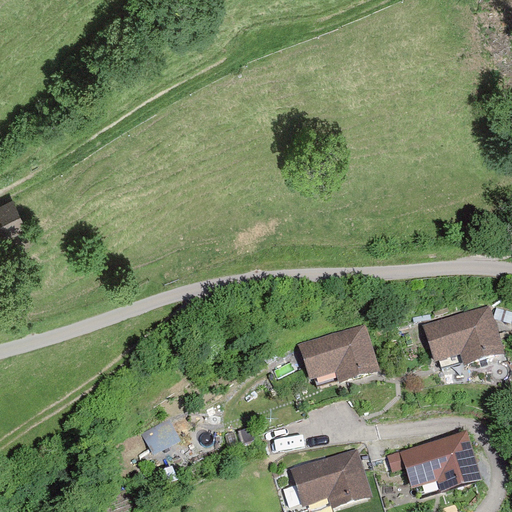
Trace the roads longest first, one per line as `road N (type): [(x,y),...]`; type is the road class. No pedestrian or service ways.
road 1 (unclassified): [(511,272),(476,264),(243,280),(0,350)]
road 2 (residential): [(288,438),(483,430),(502,475),(485,511)]
road 3 (track): [(188,292),(138,346),(61,406),(0,440)]
